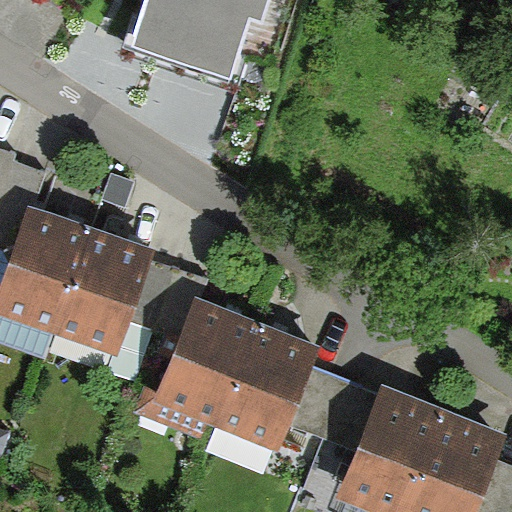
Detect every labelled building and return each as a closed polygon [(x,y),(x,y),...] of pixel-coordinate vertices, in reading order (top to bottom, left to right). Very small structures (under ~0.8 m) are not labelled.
[(147,0),(131,51),(232,82),(252,20),(265,24),(272,0),(147,0)] [(0,156),(0,243),(14,249),(32,198),(41,171),(0,156)] [(153,241),(32,198),(14,249),(0,286),(0,300),(117,342),(129,307),(150,251),(153,241)] [(150,251),(129,307),(185,327),(197,292),(205,270),(150,251)] [(162,391),(286,435),(292,418),(312,362),(321,336),(197,292),(185,327),(162,391)] [(361,443),(381,387),(312,362),(292,418),(361,443)] [(344,490),(405,511),(475,511),(496,453),(507,424),(470,410),(383,380),(381,387),(361,443),(344,490)] [(511,511),(511,458),(496,453),(475,511),(511,511)]
